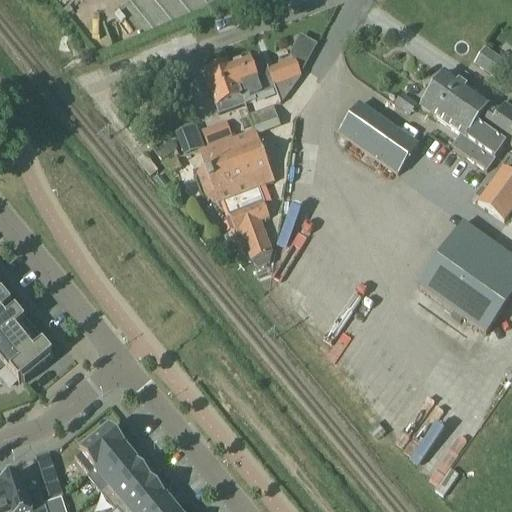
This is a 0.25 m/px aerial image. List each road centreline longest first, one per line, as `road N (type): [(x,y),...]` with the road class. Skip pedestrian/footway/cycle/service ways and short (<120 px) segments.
road 1 (residential): [(79,96),(335,0)]
road 2 (residential): [(120,364),(241,511)]
road 3 (residential): [(120,364),(0,218)]
road 4 (residential): [(120,364),(48,423),(0,443)]
